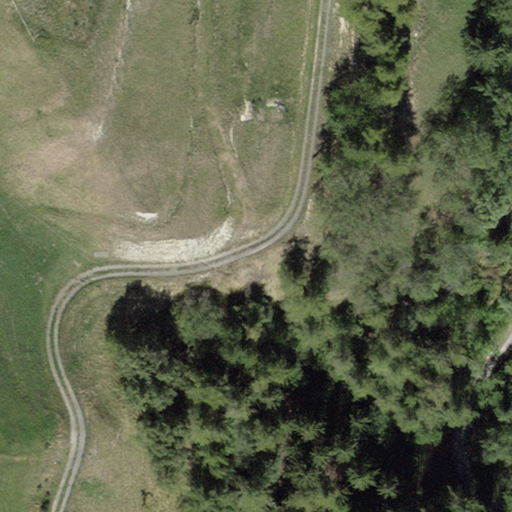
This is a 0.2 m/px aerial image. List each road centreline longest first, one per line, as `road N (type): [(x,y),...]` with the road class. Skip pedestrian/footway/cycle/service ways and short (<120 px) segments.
road 1 (track): [(326,0),(302,195),(289,223),(219,260),(107,271),(75,284),(60,303),(50,333),(79,434),(58,511)]
road 2 (track): [(511,322),(470,401),(464,439),(468,471),(501,511)]
